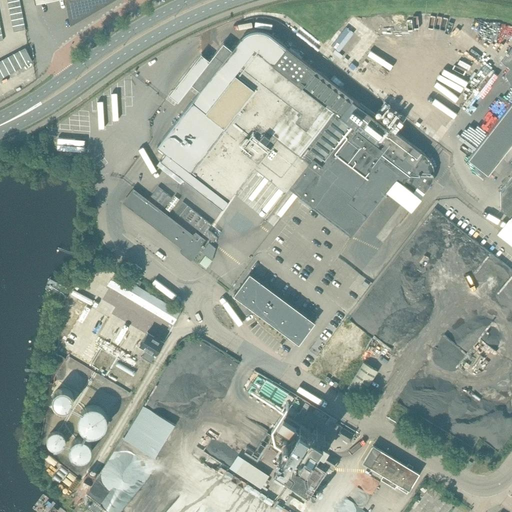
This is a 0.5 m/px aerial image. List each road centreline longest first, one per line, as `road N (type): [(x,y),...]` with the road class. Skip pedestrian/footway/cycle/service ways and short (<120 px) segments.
road 1 (unclassified): [(511,471),(496,485),(467,484),(247,350)]
road 2 (secondary): [(0,126),(34,116),(167,28),(235,0)]
road 3 (unknown): [(179,329),(78,496)]
road 4 (unknown): [(126,171),(151,170),(220,216),(238,251),(227,283)]
road 5 (secondary): [(192,0),(61,80)]
road 6 (unclassified): [(189,297),(114,233),(109,212),(117,182)]
road 7 (unknown): [(238,344),(213,401),(163,452)]
road 8 (unclassified): [(144,0),(63,51),(61,80)]
